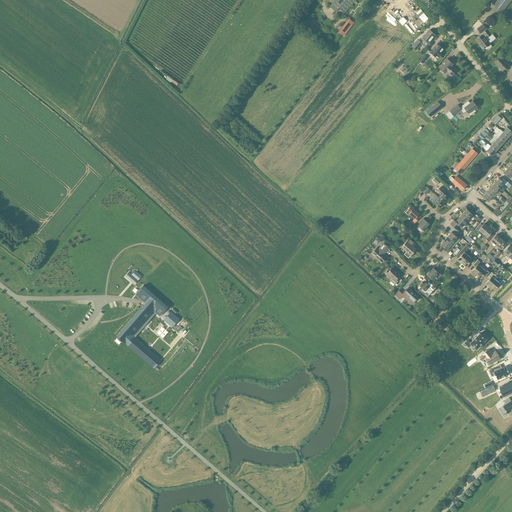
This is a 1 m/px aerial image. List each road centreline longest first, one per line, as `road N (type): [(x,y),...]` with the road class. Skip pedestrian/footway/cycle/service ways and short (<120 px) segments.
road 1 (unclassified): [(0,285),(264,511)]
road 2 (residential): [(511,111),(425,0)]
